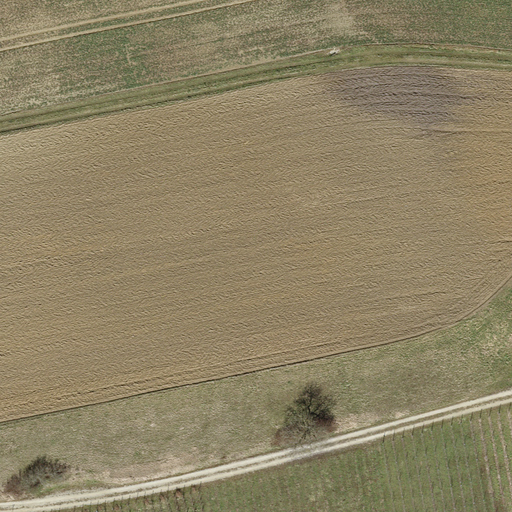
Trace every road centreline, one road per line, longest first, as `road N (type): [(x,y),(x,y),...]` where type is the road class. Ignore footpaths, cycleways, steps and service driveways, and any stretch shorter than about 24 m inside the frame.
road 1 (track): [(0,507),(152,490),(511,396)]
road 2 (track): [(511,59),(371,54),(0,124)]
